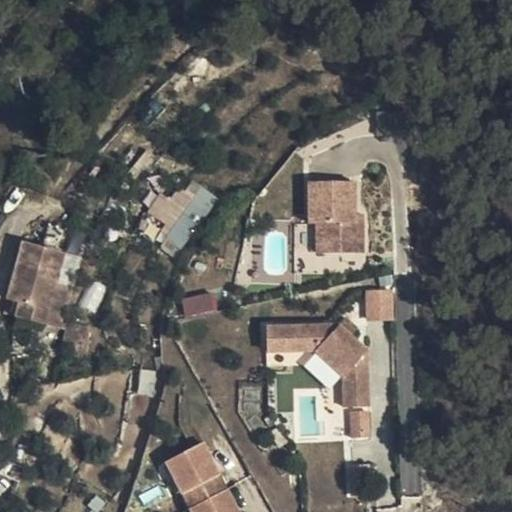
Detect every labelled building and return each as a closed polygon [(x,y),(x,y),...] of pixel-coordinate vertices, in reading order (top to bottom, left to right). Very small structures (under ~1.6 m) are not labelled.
[(180,255),(220,194),(178,166),(148,211),(171,226),(160,242),(180,255)] [(350,214),(349,207),(347,173),(302,178),(305,220),(313,219),(315,249),(360,246),(358,214),(350,214)] [(358,206),(349,207),(350,214),(358,214),(358,206)] [(44,305),(74,309),(79,280),(65,278),(68,246),(24,240),(14,301),(26,303),(25,316),(42,319),(44,305)] [(368,319),(396,318),(395,286),(367,287),(368,319)] [(189,312),(219,305),(215,290),(185,297),(189,312)] [(81,318),(74,309),(44,305),(42,319),(80,325),(81,318)] [(100,321),(81,318),(80,325),(80,339),(98,341),(100,321)] [(335,322),(264,327),(265,349),(313,348),(341,372),(343,402),(366,400),(361,346),(335,322)] [(243,511),(207,438),(166,458),(192,511),(243,511)]
